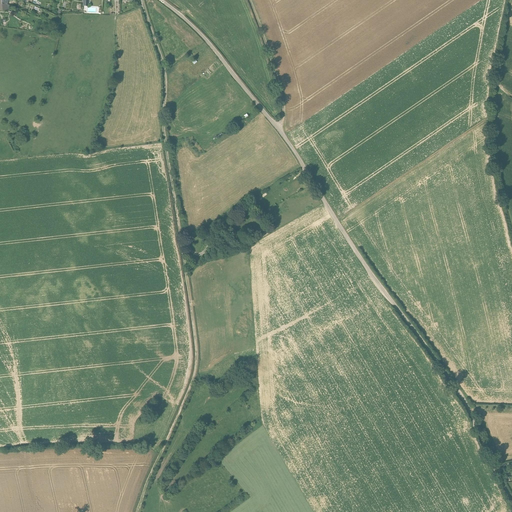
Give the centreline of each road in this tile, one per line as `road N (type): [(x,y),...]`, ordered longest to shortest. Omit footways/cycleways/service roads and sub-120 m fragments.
road 1 (unclassified): [(511,502),(462,398),(287,141),(205,39),(160,0)]
road 2 (track): [(142,0),(164,68),(164,139),(196,356),(137,511)]
road 3 (track): [(276,127),(283,105),(249,0)]
